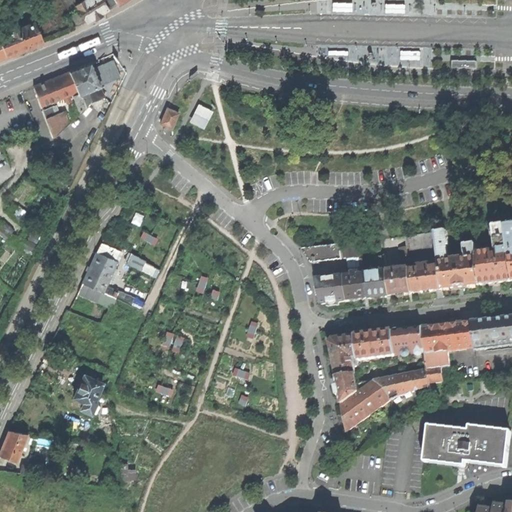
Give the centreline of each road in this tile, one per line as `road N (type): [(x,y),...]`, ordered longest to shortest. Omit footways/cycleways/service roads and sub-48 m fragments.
road 1 (secondary): [(203,59),(353,88),(511,94)]
road 2 (unclassified): [(0,405),(141,128)]
road 3 (unclassified): [(308,323),(295,262),(141,128)]
road 4 (track): [(216,189),(164,271),(111,385)]
road 5 (residential): [(511,299),(308,323)]
road 6 (unclassified): [(308,323),(318,402),(299,495)]
